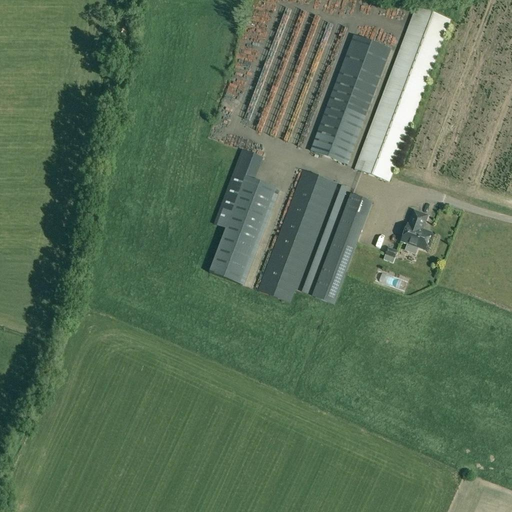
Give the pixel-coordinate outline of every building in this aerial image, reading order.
[(417,8),(361,160),(357,171),(389,184),(398,160),(451,21),(417,8)] [(397,38),(402,28),(383,20),(379,30),(397,38)] [(354,38),(312,151),(347,164),(389,51),(354,38)] [(255,182),(263,159),(243,151),(215,226),(227,230),(210,274),(240,286),(276,190),(255,182)] [(336,183),(303,171),(258,292),(290,305),(336,183)] [(341,209),(350,183),(345,181),(335,207),(341,209)] [(358,245),(375,199),(355,191),(338,235),(320,285),(321,285),(317,294),(336,301),(346,276),(345,276),(357,245),(358,245)] [(419,249),(425,251),(432,235),(423,231),(428,217),(414,212),(409,226),(408,226),(402,243),(408,245),(406,251),(416,255),(419,249)] [(371,237),(375,229),(370,227),(366,234),(371,237)] [(388,249),(387,252),(386,256),(395,259),(398,252),(389,249),(388,249)]
